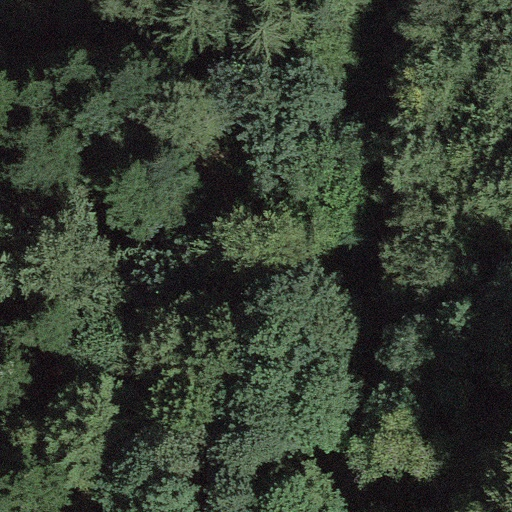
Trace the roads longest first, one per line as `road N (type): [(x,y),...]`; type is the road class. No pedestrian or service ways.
road 1 (track): [(356,511),(409,204),(417,0)]
road 2 (track): [(437,511),(511,404)]
